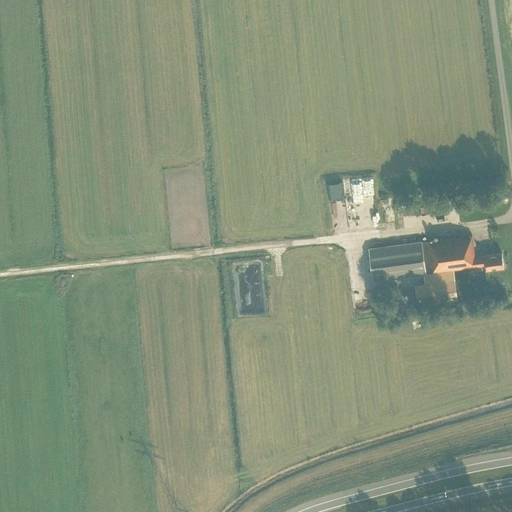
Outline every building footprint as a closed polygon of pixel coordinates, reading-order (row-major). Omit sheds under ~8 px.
[(380,198),(383,224),(396,222),(392,197),(380,198)] [(472,235),(429,241),(433,273),(454,270),(477,267),(475,257),(472,235)] [(422,241),(369,248),(373,282),(424,275),(433,274),(433,273),(429,241),(423,242),(422,241)] [(485,256),(475,257),(477,267),(486,265),(487,270),(504,267),(502,253),(485,255),(485,256)] [(458,300),(454,270),(433,273),(433,274),(424,275),(424,282),(415,284),(418,306),(458,300)] [(409,312),(407,294),(395,296),(396,301),(391,302),(392,314),(409,312)]
